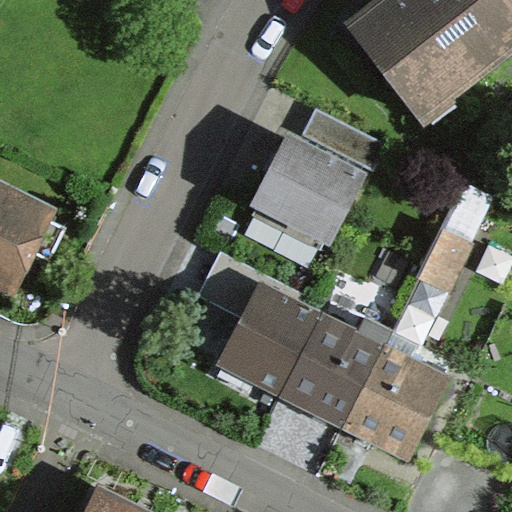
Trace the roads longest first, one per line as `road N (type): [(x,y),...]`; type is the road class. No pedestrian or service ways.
road 1 (residential): [(271,0),(73,391)]
road 2 (residential): [(73,391),(316,511)]
